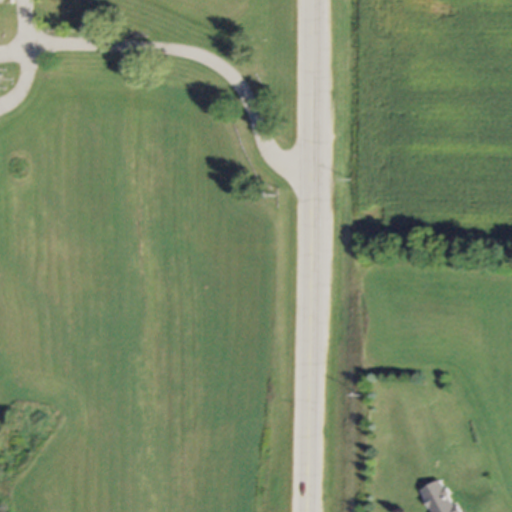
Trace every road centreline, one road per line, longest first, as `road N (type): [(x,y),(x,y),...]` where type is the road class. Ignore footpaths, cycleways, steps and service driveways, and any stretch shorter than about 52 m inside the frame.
road 1 (primary): [(315,0),(308,511)]
road 2 (residential): [(313,183),(272,155),(240,84),(214,63),(180,51),(32,39),(24,0)]
